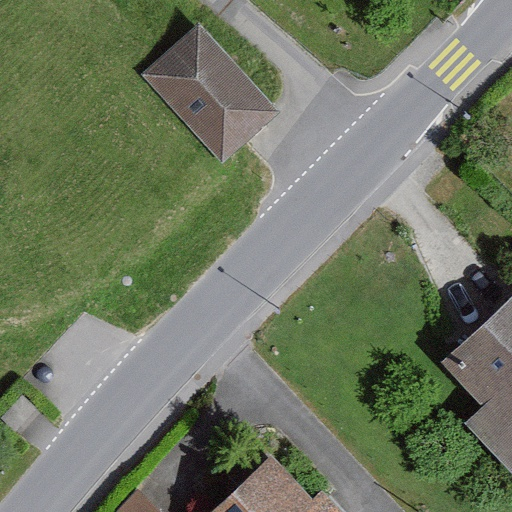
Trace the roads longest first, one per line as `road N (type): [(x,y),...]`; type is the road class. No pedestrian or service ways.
road 1 (tertiary): [(36,511),(166,357),(375,141)]
road 2 (residential): [(375,141),(222,0)]
road 3 (tertiary): [(375,141),(511,7)]
